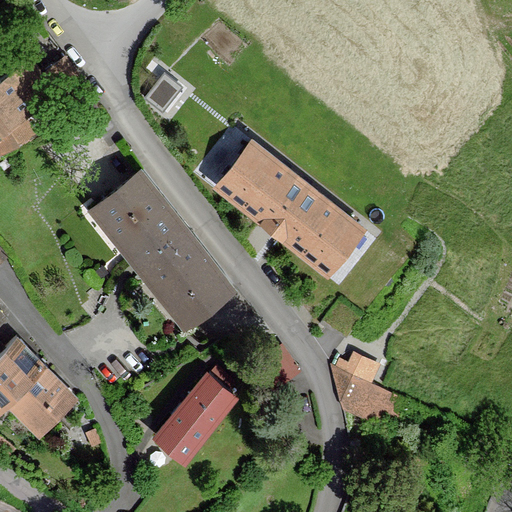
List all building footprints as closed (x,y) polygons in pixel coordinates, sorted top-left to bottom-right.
[(16,118),(78,74),(67,58),(43,75),(32,60),(0,82),(0,150),(18,144),(32,137),(37,135),(27,118),(19,123),(16,118)] [(146,98),(165,113),(185,87),(166,72),(146,98)] [(362,227),(253,141),(220,184),(284,234),(329,269),(362,227)] [(95,200),(91,204),(134,258),(143,270),(183,322),(232,283),(139,166),(135,169),(95,200)] [(340,298),(321,322),(334,330),(347,336),(362,316),(340,298)] [(0,411),(10,401),(41,433),(78,398),(19,337),(6,349),(0,342),(0,411)] [(299,367),(281,343),(258,359),(276,384),(299,367)] [(339,367),(331,364),(343,405),(394,429),(407,398),(383,387),(339,367)] [(205,370),(155,433),(182,454),(232,391),(205,370)]
